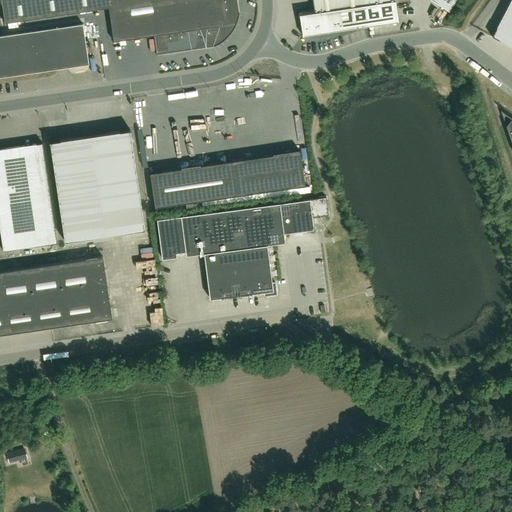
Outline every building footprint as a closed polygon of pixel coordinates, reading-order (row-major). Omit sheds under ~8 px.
[(1,0),(5,23),(108,7),(113,41),(154,35),(157,55),(157,54),(214,46),(219,44),(223,41),(228,37),(231,33),(234,28),(237,23),(238,18),(239,12),(236,0),(1,0)] [(312,0),(314,10),(299,12),(303,36),(398,21),(394,0),(312,0)] [(432,0),(448,11),(455,0),(432,0)] [(511,0),(510,0),(492,36),(511,46),(511,0)] [(0,76),(88,64),(82,23),(0,35),(0,76)] [(511,144),(511,118),(500,109),(511,144)] [(130,130),(60,140),(66,180),(56,181),(65,241),(145,229),(130,130)] [(36,143),(0,148),(0,230),(3,250),(51,243),(57,242),(42,143),(36,143)] [(300,150),(150,173),(155,207),(305,184),(300,150)] [(163,258),(176,257),(176,256),(176,255),(176,253),(186,251),(186,254),(186,255),(187,255),(204,253),(210,298),(264,292),(264,294),(264,295),(265,295),(276,294),(276,293),(277,293),(277,292),(275,282),(275,281),(274,281),(272,281),(267,245),(284,243),(284,242),(285,242),(285,241),(284,233),(312,229),(313,229),(313,228),(312,217),(327,215),(328,215),(328,214),(329,214),(326,197),(157,219),(162,257),(162,258),(163,258)] [(343,236),(335,237),(336,246),(344,244),(343,236)] [(103,256),(4,271),(0,271),(0,334),(112,318),(103,256)]
